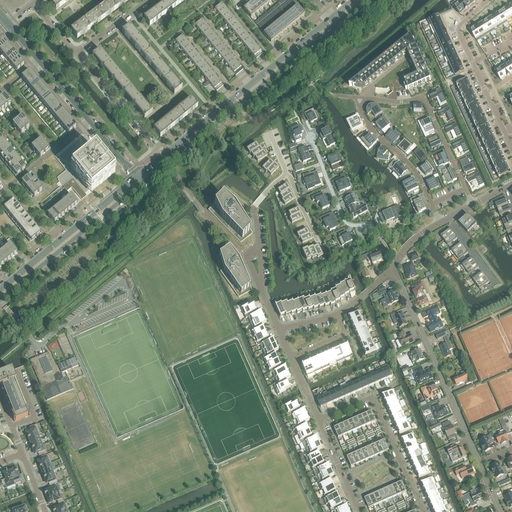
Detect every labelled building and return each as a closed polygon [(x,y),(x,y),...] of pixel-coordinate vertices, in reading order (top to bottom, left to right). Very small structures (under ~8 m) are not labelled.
[(69,0),(68,0),(51,0),(49,2),(56,10),(69,0)] [(129,0),(111,0),(110,1),(116,10),(129,0)] [(178,5),(174,0),(168,0),(158,8),(164,16),(178,5)] [(263,8),(257,0),(254,0),(252,2),(259,11),(263,8)] [(460,0),(458,0),(456,2),(464,11),(468,8),(460,0)] [(467,0),(460,0),(468,8),(472,5),(467,0)] [(116,10),(110,1),(97,11),(103,19),(116,10)] [(255,15),(259,11),(252,2),(248,6),(255,15)] [(456,2),(452,6),(460,15),(464,11),(456,2)] [(219,14),(226,9),(222,3),(215,9),(219,14)] [(255,15),(248,6),(243,9),(251,18),(255,15)] [(304,15),(297,6),(293,9),(300,18),(304,15)] [(164,16),(158,8),(144,18),(149,26),(164,16)] [(223,19),(230,13),(226,9),(219,14),(223,19)] [(300,18),(293,9),(289,13),(296,22),(300,18)] [(511,19),(505,9),(501,12),(508,23),(507,21),(511,19),(511,20),(511,19)] [(103,19),(97,11),(84,20),(90,29),(103,19)] [(501,12),(497,15),(503,25),(504,25),(508,23),(501,12)] [(227,24),(234,18),(230,13),(223,19),(227,24)] [(296,22),(289,13),(284,16),(292,25),(296,22)] [(497,15),(492,17),(499,28),(503,25),(497,15)] [(292,25),(284,16),(280,20),(288,29),(292,25)] [(438,16),(428,21),(430,25),(441,20),(438,16)] [(492,17),(488,20),(495,31),(494,29),(498,27),(499,28),(492,17)] [(231,29),(238,23),(234,18),(227,24),(231,29)] [(90,29),(84,20),(71,30),(77,39),(90,29)] [(199,30),(206,25),(202,20),(195,25),(199,30)] [(288,29),(280,20),(276,23),(283,32),(288,29)] [(441,20),(430,25),(430,26),(432,25),(434,29),(443,25),(441,20)] [(488,20),(483,23),(490,34),(495,31),(488,20)] [(235,34),(242,28),(238,23),(231,29),(235,34)] [(283,32),(276,23),(272,27),(279,36),(283,32)] [(483,23),(479,25),(486,37),(486,36),(490,34),(483,23)] [(140,38),(135,32),(130,25),(122,32),(132,45),(140,38)] [(203,35),(210,30),(206,25),(199,30),(203,35)] [(436,34),(434,35),(445,30),(443,25),(434,29),(436,34)] [(479,25),(475,28),(482,39),(486,37),(479,25)] [(279,36),(272,27),(268,30),(275,39),(279,36)] [(239,39),(246,34),(242,28),(235,34),(239,39)] [(475,28),(470,31),(472,34),(474,37),(476,40),(480,37),(481,39),(482,39),(475,28)] [(207,40),(214,34),(210,30),(203,35),(207,40)] [(275,39),(268,30),(263,34),(271,43),(275,39)] [(445,30),(434,35),(436,39),(447,34),(445,30)] [(211,45),(218,40),(214,34),(207,40),(211,45)] [(244,44),(250,39),(246,34),(239,39),(244,44)] [(447,34),(436,39),(438,44),(449,39),(447,34)] [(179,46),(186,41),(182,36),(175,41),(179,46)] [(380,61),(344,90),(345,90),(351,91),(356,91),(362,91),(366,91),(373,92),(378,92),(385,94),(391,94),(394,95),(396,95),(401,95),(406,94),(411,93),(415,92),(418,91),(422,89),(433,84),(422,59),(411,36),(380,61)] [(151,50),(146,44),(140,38),(132,45),(143,57),(151,50)] [(248,49),(254,43),(250,39),(244,44),(248,49)] [(449,39),(438,44),(440,49),(451,44),(449,39)] [(216,50),(222,45),(218,40),(211,45),(216,50)] [(183,51),(190,46),(186,41),(179,46),(183,51)] [(252,54),(254,52),(256,50),(259,48),(254,43),(248,49),(252,54)] [(451,44),(440,49),(441,49),(443,48),(445,52),(453,49),(451,44)] [(0,52),(2,55),(11,48),(8,45),(0,51),(0,52)] [(220,55),(227,50),(222,45),(216,50),(220,55)] [(188,56),(194,51),(190,46),(183,51),(188,56)] [(5,58),(13,52),(11,48),(2,55),(5,58)] [(453,49),(445,52),(447,57),(456,53),(453,49)] [(102,69),(111,62),(100,50),(92,56),(102,69)] [(161,63),(156,57),(151,50),(143,57),(153,69),(161,63)] [(224,60),(231,55),(227,50),(220,55),(224,60)] [(192,61),(199,56),(194,51),(188,56),(192,61)] [(8,62),(16,55),(13,52),(5,58),(8,62)] [(456,53),(447,57),(449,62),(458,58),(456,53)] [(11,65),(19,58),(16,55),(8,62),(11,65)] [(228,65),(235,60),(231,55),(224,60),(228,65)] [(196,66),(203,61),(199,56),(192,61),(196,66)] [(14,68),(22,62),(19,58),(11,65),(14,68)] [(458,58),(449,62),(451,67),(460,63),(458,58)] [(237,66),(239,65),(235,60),(228,65),(232,70),(234,68),(237,66)] [(200,71),(207,66),(203,61),(196,66),(200,71)] [(16,72),(25,65),(22,62),(14,68),(16,72)] [(113,81),(121,75),(111,62),(102,69),(113,81)] [(171,75),(166,69),(161,63),(153,69),(163,82),(171,75)] [(460,63),(451,67),(453,71),(462,67),(460,63)] [(499,67),(506,78),(510,75),(504,64),(503,64),(505,66),(500,69),(499,67)] [(204,76),(211,71),(207,66),(200,71),(204,76)] [(462,67),(453,71),(455,76),(464,72),(462,67)] [(499,67),(494,70),(497,75),(499,78),(501,81),(506,78),(499,67)] [(25,81),(33,75),(30,71),(22,78),(25,81)] [(208,81),(215,76),(211,71),(204,76),(208,81)] [(27,85),(35,78),(33,75),(25,81),(27,85)] [(123,94),(131,87),(121,75),(113,81),(123,94)] [(182,88),(177,81),(171,75),(163,82),(174,94),(182,88)] [(212,86),(214,85),(217,83),(219,81),(215,76),(208,81),(212,86)] [(30,88),(38,81),(35,78),(27,85),(30,88)] [(468,80),(456,85),(458,90),(470,85),(468,80)] [(33,91),(41,84),(38,81),(30,88),(33,91)] [(35,94),(43,88),(41,84),(33,91),(35,94)] [(470,85),(458,90),(460,95),(472,89),(470,85)] [(134,106),(142,100),(131,87),(123,94),(134,106)] [(38,98),(46,91),(43,88),(35,94),(38,98)] [(472,89),(460,95),(463,99),(474,94),(472,89)] [(440,107),(447,104),(441,90),(438,91),(429,95),(432,100),(436,98),(440,107)] [(41,101),(49,94),(46,91),(38,98),(41,101)] [(43,104),(52,97),(49,94),(41,101),(43,104)] [(474,94),(463,99),(465,104),(476,99),(474,94)] [(11,103),(4,95),(1,98),(8,106),(11,103)] [(46,107),(54,100),(52,97),(43,104),(46,107)] [(198,107),(191,98),(178,109),(185,117),(198,107)] [(476,99),(465,104),(467,109),(478,103),(476,99)] [(50,111),(58,104),(54,100),(46,107),(50,111)] [(144,119),(152,112),(142,100),(134,106),(144,119)] [(478,103),(467,109),(469,113),(481,108),(478,103)] [(52,114),(60,108),(58,104),(50,111),(52,114)] [(414,110),(414,113),(422,113),(422,110),(422,105),(421,105),(421,104),(415,104),(415,105),(414,105),(414,110)] [(374,105),(373,105),(372,105),(370,105),(369,106),(368,107),(368,108),(367,109),(367,110),(367,112),(367,113),(367,115),(368,115),(372,113),(375,118),(382,113),(380,109),(378,106),(377,105),(374,105)] [(454,119),(449,107),(437,113),(440,118),(446,114),(450,121),(454,119)] [(55,118),(63,111),(60,108),(52,114),(55,118)] [(481,108),(469,113),(471,118),(483,112),(481,108)] [(185,117),(178,109),(166,119),(173,127),(185,117)] [(313,109),(304,113),(306,117),(307,116),(310,123),(313,122),(318,120),(313,109)] [(58,121),(66,114),(63,111),(55,118),(58,121)] [(483,112),(471,118),(473,122),(485,117),(483,112)] [(60,124),(68,117),(66,114),(58,121),(60,124)] [(391,125),(383,115),(379,119),(380,121),(376,124),(382,132),(391,125)] [(26,121),(22,116),(17,121),(21,126),(26,121)] [(63,127),(71,120),(68,117),(60,124),(63,127)] [(358,117),(348,122),(353,131),(363,127),(361,123),(359,119),(358,117)] [(485,117),(473,122),(475,127),(487,122),(485,117)] [(173,127),(166,119),(153,129),(160,138),(173,127)] [(428,133),(429,136),(432,135),(435,134),(433,131),(434,130),(432,125),(429,119),(421,123),(424,129),(426,134),(428,133)] [(66,130),(74,124),(71,120),(63,127),(66,130)] [(17,121),(12,124),(12,125),(16,130),(21,126),(17,121)] [(30,126),(26,121),(21,126),(25,131),(30,126)] [(487,122),(475,127),(477,132),(489,126),(487,122)] [(69,133),(77,127),(74,124),(66,130),(68,134),(69,133)] [(462,136),(456,124),(445,129),(447,134),(454,131),(457,138),(462,136)] [(25,131),(21,126),(16,130),(20,134),(25,131)] [(300,126),(291,130),(294,136),(293,137),(296,143),(301,140),(300,138),(302,137),(300,134),(303,132),(300,126)] [(489,126),(477,132),(480,136),(491,131),(489,126)] [(322,134),(320,135),(323,141),(326,139),(330,147),(335,145),(330,136),(331,136),(328,130),(327,130),(327,129),(322,132),(321,133),(322,134)] [(392,131),(386,138),(394,145),(400,138),(392,131)] [(491,131),(480,136),(482,141),(493,136),(491,131)] [(377,143),(371,136),(368,138),(364,133),(358,137),(361,141),(362,141),(370,150),(377,143)] [(115,173),(96,150),(84,135),(56,158),(66,171),(57,178),(58,180),(57,181),(59,182),(62,185),(63,187),(72,179),(85,194),(89,190),(91,193),(115,173)] [(441,145),(437,136),(433,137),(432,135),(429,136),(426,138),(427,139),(431,149),(433,148),(434,149),(439,147),(438,146),(441,145)] [(493,136),(482,141),(484,146),(495,140),(493,136)] [(405,154),(413,145),(403,137),(400,141),(402,143),(398,148),(405,154)] [(45,145),(41,140),(36,144),(40,149),(45,145)] [(469,152),(464,140),(452,145),(455,150),(461,147),(465,154),(469,152)] [(495,140),(484,146),(486,150),(498,145),(495,140)] [(256,143),(246,149),(249,154),(260,147),(259,148),(256,143)] [(36,144),(31,148),(35,153),(40,149),(36,144)] [(11,150),(7,145),(2,149),(6,154),(11,150)] [(49,150),(45,145),(40,149),(44,154),(49,150)] [(498,145),(486,150),(488,155),(500,150),(498,145)] [(389,155),(389,154),(385,151),(385,150),(383,148),(382,149),(379,146),(374,151),(378,154),(377,157),(377,159),(389,161),(389,160),(390,155),(389,155)] [(260,147),(249,154),(250,154),(251,154),(253,158),(256,156),(264,151),(263,151),(260,147)] [(305,147),(298,150),(303,163),(307,162),(308,164),(314,161),(312,157),(311,157),(310,154),(311,154),(311,153),(308,154),(305,147)] [(417,147),(411,153),(413,155),(414,154),(418,159),(420,158),(422,161),(423,163),(428,159),(419,150),(417,147)] [(44,154),(40,149),(35,153),(39,158),(44,154)] [(14,154),(11,150),(6,154),(9,158),(14,154)] [(500,150),(488,155),(490,160),(502,154),(500,150)] [(256,156),(253,158),(254,158),(257,162),(267,156),(264,151),(256,156)] [(444,152),(434,157),(439,167),(444,164),(445,166),(450,164),(444,152)] [(9,158),(6,154),(1,158),(5,162),(9,158)] [(18,159),(14,154),(9,158),(13,163),(18,159)] [(337,154),(327,158),(333,171),(342,167),(340,163),(342,162),(340,157),(338,157),(337,154)] [(502,154),(490,160),(492,164),(504,159),(502,154)] [(13,163),(9,158),(5,162),(8,167),(13,163)] [(467,158),(459,162),(463,169),(462,169),(464,173),(465,173),(466,174),(475,169),(473,164),(470,165),(467,158)] [(22,164),(18,159),(13,163),(17,168),(22,164)] [(504,159),(492,164),(494,169),(506,163),(504,159)] [(270,160),(262,168),(266,172),(275,163),(274,163),(274,164),(270,161),(270,160)] [(17,168),(13,163),(8,167),(12,172),(17,168)] [(275,163),(266,172),(266,173),(267,172),(271,176),(279,168),(279,167),(275,163)] [(407,171),(399,163),(398,163),(393,169),(401,177),(407,171)] [(432,170),(427,163),(420,169),(425,176),(432,170)] [(506,163),(494,169),(497,173),(508,168),(506,163)] [(26,169),(22,164),(17,168),(21,173),(26,169)] [(21,173),(17,168),(12,172),(16,177),(21,173)] [(447,168),(445,169),(441,170),(447,184),(447,185),(457,180),(452,168),(448,170),(447,168)] [(508,168),(497,173),(499,178),(510,173),(508,168)] [(479,187),(484,185),(478,171),(475,172),(476,174),(467,178),(469,183),(474,181),(476,186),(478,185),(479,187)] [(303,175),(303,176),(304,180),(304,181),(306,185),(306,186),(308,190),(314,188),(315,188),(315,187),(321,184),(319,180),(319,179),(317,180),(317,178),(318,178),(318,177),(316,172),(310,174),(310,173),(309,173),(303,176),(303,175)] [(35,180),(31,175),(26,179),(30,184),(35,180)] [(418,189),(416,184),(414,180),(412,180),(411,177),(404,181),(406,184),(403,185),(405,188),(408,194),(418,189)] [(341,178),(334,180),(339,193),(350,188),(348,182),(347,183),(345,179),(342,181),(341,178)] [(439,188),(435,178),(426,182),(430,192),(439,188)] [(30,184),(26,179),(21,183),(26,188),(30,184)] [(39,185),(35,180),(30,184),(34,189),(39,185)] [(34,189),(30,184),(26,188),(29,193),(34,189)] [(43,190),(39,185),(34,189),(38,194),(43,190)] [(287,185),(278,191),(282,196),(289,190),(290,190),(287,185)] [(38,194),(34,189),(29,193),(33,198),(38,194)] [(253,234),(239,213),(247,205),(223,189),(219,197),(220,198),(208,210),(241,243),(253,234)] [(282,196),(281,196),(284,201),(292,195),(293,195),(289,190),(282,196)] [(321,193),(311,197),(313,201),(315,200),(317,204),(319,203),(322,210),(329,207),(328,204),(330,203),(329,200),(329,201),(328,199),(328,198),(326,199),(324,195),(323,196),(321,193)] [(284,201),(283,201),(287,206),(295,200),(292,195),(284,201)] [(367,211),(364,205),(362,207),(361,205),(360,206),(359,207),(353,195),(344,200),(353,218),(363,213),(364,215),(367,213),(366,211),(367,211)] [(78,204),(71,196),(67,199),(74,207),(78,204)] [(74,207),(67,199),(64,201),(71,210),(74,207)] [(426,210),(421,199),(414,203),(419,213),(426,210)] [(509,205),(506,200),(501,202),(500,199),(494,201),(496,204),(495,204),(497,210),(509,205)] [(18,206),(14,201),(9,205),(13,210),(18,206)] [(71,210),(64,201),(61,204),(67,212),(71,210)] [(67,212),(61,204),(57,207),(64,215),(67,212)] [(13,210),(9,205),(4,209),(8,214),(13,210)] [(506,213),(511,211),(509,205),(497,210),(500,215),(501,218),(507,216),(506,213)] [(22,211),(18,206),(13,210),(17,215),(22,211)] [(64,215),(57,207),(54,209),(61,217),(64,215)] [(379,214),(383,224),(386,222),(386,223),(386,222),(393,219),(394,221),(399,219),(400,219),(399,217),(403,216),(399,208),(395,209),(394,207),(389,209),(389,210),(382,213),(382,212),(382,213),(379,214)] [(299,208),(290,212),(292,217),(300,213),(300,214),(301,213),(299,208)] [(61,217),(54,209),(51,212),(58,220),(61,217)] [(17,215),(13,210),(8,214),(12,219),(17,215)] [(25,215),(22,211),(17,215),(20,219),(25,215)] [(58,220),(51,212),(48,215),(47,215),(54,223),(58,220)] [(292,217),(291,218),(293,223),(303,219),(300,214),(300,213),(292,217)] [(336,222),(335,220),(335,219),(332,213),(320,218),(319,218),(321,222),(325,220),(330,231),(335,229),(335,228),(339,226),(338,226),(337,222),(336,222)] [(20,219),(17,215),(12,219),(16,223),(20,219)] [(29,220),(25,215),(20,219),(24,224),(29,220)] [(476,223),(471,218),(468,215),(463,219),(471,228),(476,223)] [(511,223),(511,216),(508,219),(507,216),(501,218),(502,221),(500,222),(502,227),(511,223)] [(24,224),(20,219),(16,223),(19,228),(24,224)] [(471,228),(463,219),(459,224),(462,227),(467,232),(471,228)] [(33,224),(29,220),(24,224),(28,228),(33,224)] [(511,223),(502,227),(502,228),(504,227),(506,232),(507,232),(508,234),(511,232),(511,223)] [(28,228),(24,224),(19,228),(23,232),(28,228)] [(37,229),(33,224),(28,228),(32,233),(37,229)] [(32,233),(28,228),(23,232),(27,237),(32,233)] [(41,234),(37,229),(32,233),(36,238),(41,234)] [(307,229),(298,233),(300,239),(301,238),(310,234),(309,234),(307,229)] [(444,241),(454,234),(450,229),(446,232),(444,230),(439,233),(441,236),(444,241)] [(345,231),(338,235),(340,238),(338,239),(340,238),(343,245),(342,246),(345,245),(346,248),(353,245),(351,242),(352,241),(348,234),(347,234),(345,231)] [(36,238),(32,233),(27,237),(31,242),(36,238)] [(310,234),(301,238),(304,243),(313,239),(311,234),(309,234),(310,234)] [(453,242),(457,239),(454,234),(444,241),(448,246),(450,248),(453,246),(455,244),(453,242)] [(0,267),(17,253),(11,245),(10,245),(8,243),(7,241),(4,237),(3,236),(0,238),(0,267)] [(453,257),(464,248),(461,244),(457,247),(455,244),(453,246),(454,248),(451,251),(455,255),(453,257)] [(314,248),(318,257),(318,258),(324,255),(319,246),(314,248)] [(309,249),(313,258),(312,258),(313,259),(318,257),(314,248),(314,247),(309,249)] [(252,291),(240,263),(239,261),(237,259),(229,248),(219,255),(224,269),(220,272),(238,298),(252,291)] [(308,248),(303,251),(307,260),(312,258),(313,258),(309,249),(308,248)] [(464,257),(468,253),(464,248),(453,257),(457,262),(459,260),(461,263),(465,259),(464,257)] [(382,260),(379,253),(369,257),(369,258),(367,259),(368,263),(371,262),(372,264),(382,260)] [(418,259),(416,253),(409,257),(411,262),(418,259)] [(464,271),(475,263),(472,258),(467,261),(465,259),(461,263),(462,265),(460,266),(464,271)] [(417,276),(412,264),(412,263),(404,267),(407,274),(406,274),(406,275),(406,276),(406,277),(407,278),(408,279),(408,280),(417,276)] [(474,271),(479,268),(475,263),(464,271),(466,270),(469,275),(471,277),(476,274),(474,271)] [(369,276),(366,269),(361,271),(364,279),(369,276)] [(476,285),(486,278),(482,273),(478,276),(476,274),(471,277),(473,279),(473,280),(476,285)] [(355,291),(349,278),(350,280),(345,282),(344,282),(345,284),(350,294),(350,293),(354,291),(355,291)] [(485,286),(489,282),(486,278),(476,285),(480,289),(482,292),(487,288),(485,286)] [(427,295),(422,283),(413,287),(415,292),(414,292),(417,299),(416,300),(417,301),(416,302),(415,303),(416,305),(417,305),(418,305),(419,306),(429,302),(431,301),(428,294),(427,295)] [(350,294),(345,284),(340,286),(340,285),(339,285),(340,287),(345,298),(345,296),(350,294)] [(345,298),(340,287),(336,289),(335,288),(336,290),(340,300),(340,301),(341,301),(340,300),(345,298)] [(387,293),(385,288),(384,287),(378,290),(381,295),(387,293)] [(340,300),(336,290),(331,292),(330,292),(331,294),(335,304),(336,304),(335,302),(340,300)] [(399,301),(396,295),(397,295),(395,291),(387,294),(391,304),(399,301)] [(335,304),(331,294),(326,296),(325,294),(325,295),(330,305),(331,307),(331,306),(335,304)] [(330,305),(325,295),(321,297),(320,295),(319,295),(320,296),(324,306),(325,308),(325,307),(330,305)] [(324,306),(320,296),(315,298),(314,296),(314,297),(319,307),(319,309),(320,309),(319,308),(324,306)] [(319,307),(314,297),(309,299),(309,297),(308,298),(309,298),(313,308),(314,310),(314,309),(319,307)] [(313,308),(309,298),(304,301),(303,299),(303,300),(308,310),(308,311),(309,311),(308,310),(313,308)] [(308,310),(303,300),(298,302),(297,300),(297,301),(302,311),(303,313),(303,312),(308,310)] [(302,311),(297,301),(293,303),(292,301),(291,301),(292,302),(296,313),(297,314),(302,311)] [(296,313),(292,302),(287,304),(286,302),(286,303),(291,313),(291,315),(292,315),(296,313)] [(291,313),(286,303),(281,305),(281,303),(280,304),(281,304),(285,315),(286,316),(286,315),(291,313)] [(285,315),(281,304),(276,306),(275,305),(280,317),(281,317),(285,315)] [(250,313),(255,311),(253,305),(254,305),(247,307),(247,306),(248,306),(248,305),(241,308),(241,309),(244,315),(244,316),(245,318),(251,316),(250,313)] [(443,327),(440,320),(438,320),(436,315),(440,314),(440,313),(437,307),(422,314),(424,319),(429,316),(432,323),(427,325),(431,333),(443,327)] [(263,317),(260,312),(261,312),(261,311),(257,313),(256,310),(255,311),(250,313),(251,316),(245,318),(245,319),(248,318),(250,323),(264,317),(263,317)] [(362,317),(360,312),(359,312),(348,317),(349,317),(351,322),(350,322),(350,323),(362,317)] [(398,316),(397,313),(391,316),(395,325),(398,324),(400,328),(407,325),(406,321),(405,318),(404,318),(403,314),(398,316)] [(262,324),(266,323),(266,322),(265,323),(263,317),(264,317),(250,323),(252,328),(250,329),(257,327),(258,329),(263,327),(262,324)] [(364,323),(362,318),(362,317),(350,323),(351,322),(353,328),(352,328),(353,328),(366,322),(364,323)] [(355,334),(368,328),(366,322),(353,328),(356,333),(355,333),(355,334)] [(265,332),(263,327),(258,329),(257,327),(250,329),(250,330),(250,329),(251,332),(252,332),(254,337),(254,338),(265,333),(266,332),(265,332)] [(369,334),(367,329),(369,328),(368,327),(368,328),(355,334),(356,333),(358,339),(357,339),(369,334)] [(447,336),(446,333),(444,330),(435,334),(438,340),(447,336)] [(414,342),(411,335),(406,337),(404,332),(398,335),(400,340),(399,340),(402,347),(406,345),(407,346),(408,347),(410,346),(411,345),(410,344),(414,342)] [(263,340),(268,338),(267,338),(265,333),(254,338),(256,343),(258,346),(257,346),(264,343),(263,340)] [(371,339),(369,334),(357,339),(358,339),(361,344),(360,344),(360,345),(371,339)] [(275,345),(273,339),(269,340),(268,338),(263,340),(264,343),(257,346),(258,346),(260,345),(262,350),(276,344),(275,345)] [(362,350),(363,350),(374,345),(372,340),(372,339),(371,339),(360,345),(361,344),(363,350),(362,350)] [(449,350),(452,349),(449,340),(445,342),(446,343),(440,346),(445,358),(451,355),(449,350)] [(274,352),(278,350),(277,350),(275,345),(276,345),(276,344),(262,350),(262,351),(265,356),(262,357),(269,354),(270,357),(276,354),(274,352)] [(352,356),(347,344),(346,344),(347,345),(342,347),(342,346),(339,348),(339,347),(339,348),(339,349),(344,360),(345,360),(352,356),(352,357),(352,356)] [(377,351),(376,350),(374,345),(363,350),(365,355),(365,356),(370,353),(371,356),(378,353),(376,351),(377,351)] [(344,360),(339,349),(335,350),(332,351),(331,351),(332,352),(336,361),(337,363),(344,360)] [(424,359),(422,356),(421,356),(419,350),(409,354),(413,364),(418,362),(418,363),(420,362),(420,361),(424,359)] [(61,374),(57,374),(48,352),(30,360),(42,387),(40,388),(42,394),(44,394),(47,401),(73,389),(71,383),(68,384),(65,377),(63,378),(61,374)] [(336,361),(332,352),(327,354),(327,353),(324,354),(324,355),(329,366),(330,366),(329,365),(336,361)] [(277,360),(275,355),(276,355),(276,354),(270,357),(269,354),(262,357),(263,357),(264,359),(263,359),(264,360),(266,364),(266,365),(278,360),(277,360)] [(329,366),(324,355),(320,357),(320,356),(317,358),(317,357),(316,358),(317,358),(322,370),(322,369),(329,366)] [(74,358),(58,365),(61,373),(78,366),(74,358)] [(322,370),(317,358),(312,360),(309,361),(309,362),(314,373),(315,373),(322,370)] [(275,368),(280,365),(279,365),(278,363),(279,363),(278,360),(266,365),(268,370),(269,371),(270,373),(276,370),(275,368)] [(314,373),(309,362),(305,364),(305,363),(302,364),(301,364),(307,376),(314,373)] [(287,372),(285,367),(286,367),(285,366),(281,368),(280,366),(281,365),(280,365),(275,368),(276,370),(270,373),(270,374),(272,372),(274,378),(288,372),(287,372)] [(392,377),(388,367),(383,370),(382,368),(381,369),(382,370),(386,379),(389,377),(389,378),(391,377),(392,377)] [(432,378),(428,370),(425,372),(425,371),(425,372),(423,371),(421,368),(415,371),(417,375),(415,376),(418,384),(432,378)] [(12,370),(0,375),(0,387),(3,386),(16,421),(15,421),(15,422),(28,417),(14,382),(16,381),(12,370)] [(382,370),(377,372),(376,371),(375,371),(376,373),(380,381),(383,380),(383,381),(385,380),(386,379),(382,370)] [(473,382),(469,374),(467,375),(465,371),(461,373),(462,376),(461,376),(458,377),(458,378),(453,380),(455,384),(456,384),(457,386),(465,382),(466,385),(473,382)] [(286,379),(290,378),(290,377),(289,377),(287,372),(288,372),(274,378),(277,383),(273,385),(281,382),(282,384),(288,382),(286,379)] [(380,382),(380,381),(376,373),(371,375),(370,374),(369,374),(370,375),(374,384),(377,383),(379,382),(380,382)] [(370,375),(365,378),(364,376),(363,377),(364,378),(368,386),(371,385),(371,386),(373,385),(374,385),(374,384),(370,375)] [(368,387),(368,386),(364,378),(359,380),(358,379),(358,381),(359,381),(362,389),(365,388),(368,387)] [(359,381),(358,381),(353,383),(352,381),(352,382),(352,383),(353,383),(356,392),(359,390),(359,391),(362,390),(363,390),(362,389),(359,381)] [(284,390),(290,387),(289,384),(288,385),(287,382),(288,382),(282,384),(281,382),(273,385),(274,388),(277,395),(285,391),(284,391),(284,390)] [(357,392),(356,392),(353,383),(352,383),(347,386),(346,384),(346,386),(347,386),(350,394),(353,393),(353,394),(356,393),(357,392)] [(439,394),(434,384),(421,390),(426,400),(439,394)] [(347,386),(346,386),(341,388),(340,387),(340,389),(341,388),(344,397),(347,396),(350,395),(351,395),(350,394),(347,386)] [(345,398),(344,397),(341,388),(340,389),(335,391),(334,389),(334,390),(334,391),(335,391),(338,400),(341,398),(341,399),(344,398),(345,398)] [(335,391),(334,391),(329,393),(329,392),(328,392),(328,394),(329,394),(332,402),(335,401),(335,402),(338,401),(339,400),(338,400),(335,391)] [(394,391),(383,396),(384,396),(386,401),(385,401),(385,402),(396,397),(394,392),(394,391)] [(329,394),(328,394),(323,396),(323,395),(322,395),(326,405),(329,404),(332,403),(333,403),(332,402),(329,394)] [(326,405),(322,395),(321,395),(322,397),(316,399),(319,406),(320,408),(327,405),(326,405)] [(396,397),(385,402),(386,402),(388,407),(387,407),(399,402),(397,397),(397,396),(396,397)] [(399,402),(387,407),(388,407),(391,412),(390,412),(390,413),(401,407),(399,402)] [(294,411),(299,408),(298,408),(296,403),(297,403),(291,405),(290,404),(291,404),(291,403),(284,406),(284,407),(285,406),(288,413),(286,414),(287,417),(295,413),(294,411)] [(440,409),(438,404),(431,407),(433,412),(436,420),(448,415),(445,407),(440,409)] [(401,407),(390,413),(391,412),(393,418),(392,418),(404,413),(402,408),(402,407),(401,407)] [(306,415),(304,410),(304,409),(300,411),(299,408),(294,411),(295,413),(287,417),(291,415),(293,420),(293,421),(307,415),(306,415)] [(375,421),(371,411),(370,411),(371,412),(369,413),(369,412),(367,413),(366,413),(370,423),(375,421)] [(370,423),(366,413),(366,414),(364,415),(364,414),(362,415),(361,415),(366,425),(370,423)] [(404,413),(392,418),(393,418),(395,423),(395,424),(406,418),(404,413)] [(305,422),(309,420),(308,420),(306,415),(307,415),(293,421),(295,420),(297,425),(292,428),(300,424),(301,427),(307,425),(305,422)] [(366,425),(361,415),(361,416),(360,417),(359,416),(357,417),(361,427),(366,425)] [(361,427),(357,417),(356,417),(357,418),(355,419),(355,418),(353,419),(352,420),(356,429),(361,427)] [(406,418),(395,424),(396,423),(398,429),(397,429),(408,424),(406,419),(407,419),(407,418),(406,418)] [(356,429),(352,420),(350,421),(350,420),(348,421),(347,422),(352,432),(356,429)] [(352,432),(347,422),(346,423),(345,422),(343,423),(342,424),(347,434),(352,432)] [(431,431),(441,426),(440,422),(429,428),(431,431)] [(408,424),(397,429),(398,429),(400,434),(399,434),(400,435),(405,433),(406,435),(412,432),(414,432),(412,429),(413,429),(411,423),(408,424)] [(456,434),(453,427),(449,428),(447,423),(443,424),(445,430),(444,430),(447,437),(449,437),(452,436),(451,435),(456,434)] [(28,438),(38,434),(41,433),(37,424),(27,429),(28,432),(26,432),(28,438)] [(308,430),(306,425),(307,425),(301,427),(300,424),(292,428),(293,430),(293,431),(295,430),(297,435),(309,430),(308,430)] [(347,434),(342,424),(343,424),(341,425),(341,424),(339,425),(338,426),(342,436),(347,434)] [(342,436),(338,426),(336,427),(334,427),(333,428),(338,438),(342,436)] [(509,440),(507,435),(510,434),(506,426),(502,428),(504,433),(495,436),(499,444),(500,444),(501,445),(503,444),(504,445),(505,445),(506,444),(506,443),(508,442),(507,441),(509,440)] [(306,438),(311,436),(311,435),(310,436),(308,431),(309,430),(297,435),(297,436),(300,441),(299,441),(300,441),(301,443),(307,441),(306,438)] [(407,438),(402,440),(403,440),(405,445),(404,445),(404,446),(416,440),(415,441),(413,436),(414,435),(413,435),(412,432),(406,435),(407,438)] [(38,434),(28,438),(28,439),(29,439),(30,443),(40,439),(38,434)] [(491,444),(494,443),(490,435),(487,437),(480,441),(482,445),(481,445),(481,447),(481,448),(481,449),(482,450),(483,450),(483,452),(485,451),(485,452),(493,449),(491,444)] [(318,442),(316,437),(317,437),(316,437),(312,439),(311,436),(312,436),(311,436),(306,438),(307,441),(301,443),(301,444),(305,442),(307,447),(305,448),(319,442),(318,442)] [(40,439),(30,443),(32,448),(32,449),(43,445),(40,439)] [(388,450),(385,443),(384,440),(379,442),(383,452),(384,452),(386,451),(387,450),(388,450)] [(416,440),(404,446),(405,446),(405,445),(408,451),(407,451),(418,446),(415,441),(416,441),(416,440)] [(317,450),(321,448),(321,447),(320,448),(318,443),(319,442),(305,448),(306,448),(308,453),(306,454),(306,455),(312,452),(313,454),(319,452),(318,452),(317,450)] [(383,452),(379,442),(374,444),(379,454),(381,453),(383,452)] [(463,449),(463,448),(458,450),(454,442),(446,447),(448,453),(453,463),(463,459),(463,458),(467,457),(467,456),(467,457),(463,449)] [(379,454),(374,444),(370,446),(374,456),(375,456),(377,455),(376,455),(378,454),(378,455),(379,454)] [(43,445),(32,449),(33,449),(35,454),(38,453),(39,456),(47,453),(46,450),(45,450),(43,445)] [(418,446),(407,451),(408,451),(410,456),(409,456),(409,457),(421,451),(421,452),(423,451),(423,450),(423,451),(420,445),(418,446)] [(374,456),(370,446),(365,448),(369,459),(370,458),(372,457),(373,456),(374,457),(374,456)] [(369,459),(365,448),(360,451),(364,461),(365,460),(367,459),(369,458),(369,459)] [(364,461),(360,451),(356,453),(360,463),(361,462),(363,461),(362,461),(364,460),(364,461)] [(421,451),(409,457),(410,456),(412,461),(412,462),(424,457),(423,457),(421,452),(421,451)] [(308,464),(321,458),(321,457),(320,455),(319,455),(318,453),(319,452),(313,454),(312,452),(306,455),(307,457),(305,458),(308,463),(308,464)] [(360,463),(356,453),(351,455),(355,465),(356,464),(358,463),(359,462),(360,463)] [(41,461),(38,462),(40,467),(40,468),(48,464),(49,464),(50,464),(51,463),(49,457),(47,458),(46,455),(44,456),(40,458),(41,461)] [(355,465),(351,455),(346,457),(350,467),(351,466),(353,466),(353,465),(355,464),(355,465)] [(424,457),(412,462),(413,462),(415,467),(414,467),(414,468),(426,462),(423,457),(424,457)] [(318,466),(324,463),(323,463),(320,458),(321,458),(308,464),(309,463),(311,465),(310,465),(311,466),(312,468),(312,469),(313,471),(319,468),(318,466)] [(426,462),(414,468),(415,467),(417,472),(416,473),(417,473),(428,468),(426,463),(426,462)] [(48,464),(40,468),(42,473),(52,469),(55,467),(53,463),(51,463),(50,464),(49,464),(48,464)] [(330,470),(328,465),(329,464),(324,466),(323,464),(324,463),(318,466),(319,468),(313,471),(319,469),(321,474),(319,475),(331,470),(330,470)] [(508,474),(504,467),(501,468),(499,463),(491,467),(492,468),(491,468),(491,470),(491,471),(491,472),(492,473),(493,473),(494,475),(495,474),(496,478),(504,475),(504,476),(508,474)] [(474,474),(471,467),(463,470),(462,467),(454,470),(457,476),(460,475),(462,479),(465,478),(466,479),(467,480),(469,479),(469,478),(469,476),(474,474)] [(16,468),(10,470),(15,484),(21,481),(22,484),(25,482),(22,474),(19,475),(17,472),(18,472),(17,471),(16,468)] [(428,468),(417,473),(420,478),(419,478),(419,479),(424,477),(425,479),(433,476),(432,473),(431,474),(431,473),(428,468)] [(52,469),(42,473),(44,478),(53,475),(54,474),(52,469)] [(6,479),(3,480),(5,486),(6,488),(16,484),(15,484),(10,470),(7,472),(6,470),(6,471),(6,472),(4,473),(6,479)] [(330,477),(334,475),(333,475),(330,470),(331,470),(319,475),(320,477),(318,478),(318,479),(319,481),(318,482),(324,479),(325,482),(331,480),(331,479),(330,477)] [(53,475),(44,478),(44,479),(45,478),(47,484),(48,483),(49,486),(55,484),(57,483),(56,480),(58,479),(56,474),(54,474),(53,475)] [(423,483),(421,484),(422,484),(425,489),(424,489),(435,484),(436,485),(437,484),(437,483),(435,478),(437,477),(436,474),(433,476),(425,479),(422,481),(423,483)] [(332,485),(330,480),(331,480),(325,482),(324,479),(318,482),(319,485),(321,490),(333,485),(332,485)] [(407,492),(405,487),(402,482),(402,483),(400,483),(398,484),(397,484),(402,494),(407,492)] [(46,494),(44,494),(45,495),(46,495),(47,498),(59,493),(61,492),(57,483),(55,484),(49,486),(51,489),(45,491),(46,494)] [(402,494),(397,484),(397,485),(396,485),(395,485),(393,486),(392,486),(397,496),(402,494)] [(435,484),(424,489),(424,490),(425,489),(427,494),(426,495),(438,490),(436,485),(435,484)] [(331,493),(336,491),(336,490),(335,491),(332,486),(333,485),(321,490),(322,491),(322,490),(324,496),(325,498),(332,495),(331,493)] [(397,496),(392,486),(393,487),(391,487),(389,488),(388,488),(392,498),(397,496)] [(392,498),(388,488),(388,489),(386,490),(386,489),(384,490),(383,490),(388,500),(392,498)] [(388,500),(383,490),(383,491),(382,492),(381,491),(379,492),(378,492),(383,502),(388,500)] [(438,490),(426,495),(427,495),(429,500),(440,495),(438,490)] [(478,490),(466,495),(472,506),(476,504),(476,503),(478,501),(483,498),(480,492),(479,492),(478,490)] [(338,499),(336,494),(337,494),(337,493),(336,491),(331,493),(332,495),(325,498),(323,499),(324,499),(326,505),(339,499),(338,499)] [(383,502),(378,492),(379,493),(377,494),(377,493),(375,494),(374,494),(378,504),(383,502)] [(59,493),(47,498),(49,504),(53,502),(53,503),(53,502),(57,501),(58,504),(64,501),(63,498),(61,499),(59,493)] [(378,504),(374,494),(374,495),(372,496),(372,495),(370,496),(369,496),(374,506),(378,504)] [(440,495),(429,500),(429,501),(430,500),(432,505),(431,506),(443,501),(440,496),(441,495),(440,495)] [(374,506),(369,496),(369,497),(368,498),(367,497),(365,498),(364,498),(369,508),(374,506)] [(336,507),(342,504),(341,504),(339,499),(326,505),(328,504),(330,509),(330,510),(331,511),(337,509),(336,507)] [(54,511),(53,511),(63,511),(67,511),(64,501),(58,504),(59,507),(53,509),(54,511)] [(443,501),(431,506),(432,506),(434,511),(433,511),(445,506),(443,501)]
